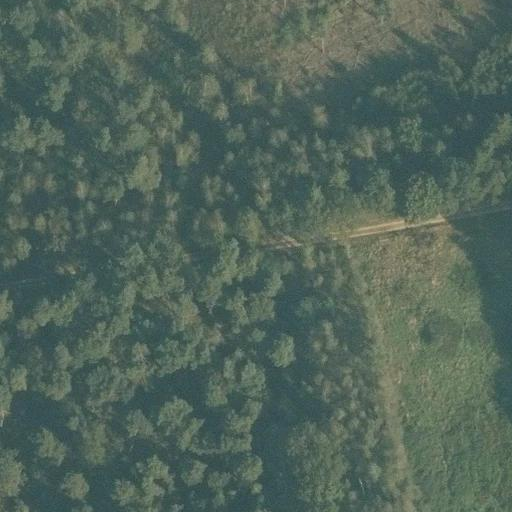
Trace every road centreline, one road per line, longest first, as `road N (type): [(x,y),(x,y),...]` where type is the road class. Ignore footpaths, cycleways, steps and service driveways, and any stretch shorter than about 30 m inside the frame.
road 1 (track): [(0,285),(511,200)]
road 2 (track): [(187,257),(198,311),(196,379),(222,511)]
